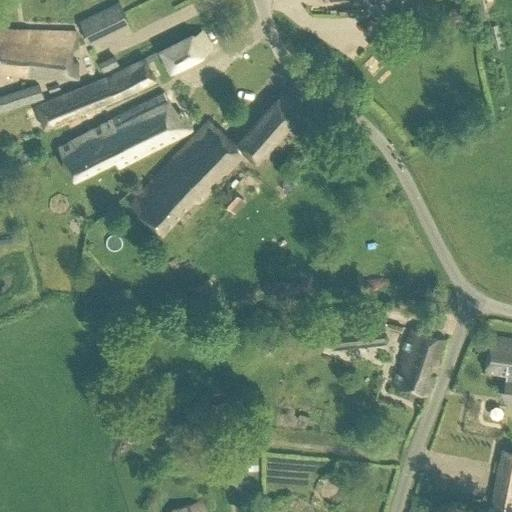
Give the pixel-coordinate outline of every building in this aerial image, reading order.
[(107,29),(98,11),(79,20),(88,38),(107,29)] [(78,47),(79,29),(72,29),(20,27),(20,30),(0,29),(0,71),(10,71),(10,69),(20,70),(20,74),(77,76),(78,59),(67,59),(68,46),(78,47)] [(170,73),(205,54),(193,30),(158,48),(170,73)] [(113,55),(99,62),(104,71),(118,64),(113,55)] [(44,128),(117,100),(157,79),(145,56),(103,77),(35,103),(44,128)] [(272,85),(283,69),(272,62),(261,77),(272,85)] [(113,115),(58,144),(72,175),(120,154),(124,162),(159,144),(157,140),(175,132),(176,136),(192,128),(180,108),(176,110),(164,91),(113,115)] [(236,141),(245,149),(254,158),(293,117),(298,111),(284,98),(280,94),(236,141)] [(198,199),(245,149),(236,141),(235,141),(210,118),(132,201),(162,230),(195,196),(198,199)] [(235,212),(246,201),(232,188),(221,200),(235,212)] [(195,300),(216,290),(210,277),(189,288),(195,300)] [(334,347),(386,342),(384,317),(332,323),(334,347)] [(436,365),(445,337),(411,326),(400,360),(402,361),(395,384),(426,394),(432,376),(427,373),(430,363),(436,365)] [(511,338),(510,339),(489,336),(485,368),(484,372),(506,375),(505,377),(511,377),(511,338)] [(511,463),(500,461),(492,500),(511,504),(511,463)]
